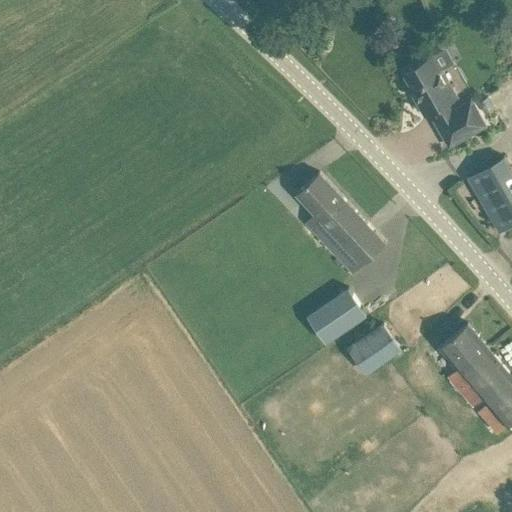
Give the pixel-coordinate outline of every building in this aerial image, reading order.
[(417,97),(425,112),(435,107),(440,116),(435,118),(450,144),(486,123),(472,97),(452,109),(447,100),(458,94),(434,52),(404,69),(419,95),(417,97)] [(469,173),(501,229),(511,222),(511,167),(504,153),(469,173)] [(387,240),(320,169),(297,191),(316,211),(306,220),(354,271),(387,240)] [(368,312),(349,284),(308,313),(327,340),(368,312)] [(449,374),(498,432),(511,419),(511,371),(469,320),(441,343),(459,365),(449,374)] [(383,322),(350,344),(367,368),(400,346),(383,322)]
